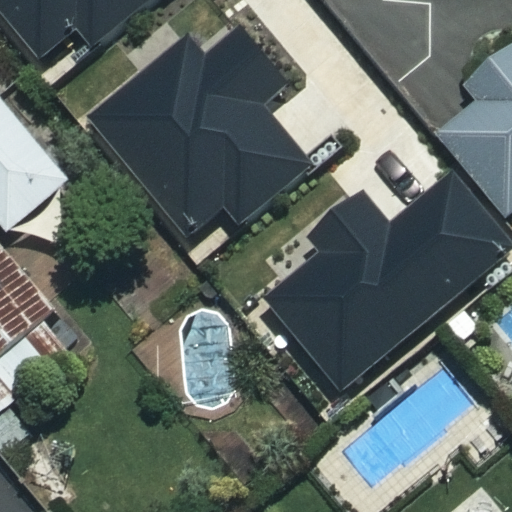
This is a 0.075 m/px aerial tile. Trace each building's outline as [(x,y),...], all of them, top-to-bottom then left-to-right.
[(82,46),(96,63),(171,1),(170,0),(0,0),(0,23),(44,77),(82,46)] [(229,224),(243,241),(318,179),(269,120),(293,101),(246,43),(212,71),(195,51),(92,135),(192,255),(229,224)] [(511,57),(469,93),(482,108),(442,140),(510,222),(511,220),(511,57)] [(0,114),(0,235),(11,249),(70,200),(0,114)] [(324,271),(269,316),(345,409),(511,274),(511,253),(459,189),(396,240),(371,210),(313,257),(324,271)] [(76,357),(0,269),(0,412),(5,418),(76,357)]
